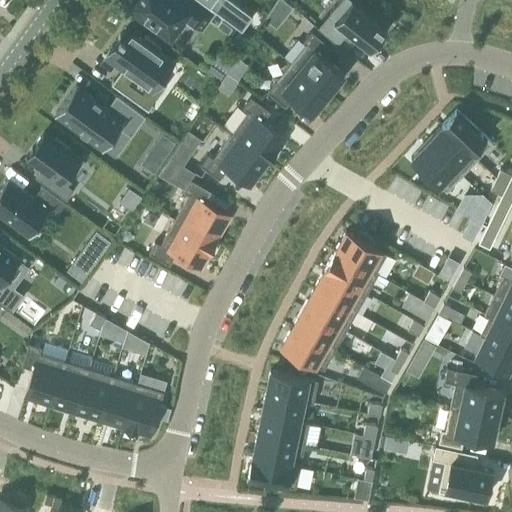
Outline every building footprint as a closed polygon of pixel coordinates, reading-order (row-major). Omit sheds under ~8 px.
[(126,0),(128,1),(126,4),(171,36),(185,17),(199,27),(207,16),(217,24),(223,17),(199,0),(183,0),(183,2),(179,0),(126,0)] [(214,0),(210,6),(242,30),(253,16),(231,0),(214,0)] [(284,0),(276,0),(274,4),(286,14),(292,6),(284,0)] [(354,0),(336,0),(316,25),(336,42),(346,29),(368,48),(386,26),(354,0)] [(119,38),(106,55),(123,68),(111,83),(137,102),(155,76),(159,79),(173,61),(158,50),(161,46),(145,35),(142,39),(126,27),(121,35),(120,34),(118,37),(119,38)] [(306,43),(291,62),(329,92),(344,73),(322,55),(330,45),(312,30),(303,41),(306,43)] [(291,62),(267,91),(285,106),(293,96),(313,112),(329,92),(291,62)] [(76,85),(56,113),(103,148),(104,148),(119,127),(131,135),(145,116),(117,95),(107,107),(76,85)] [(234,130),(231,134),(268,161),(269,160),(286,138),(263,120),(270,110),(251,96),(243,107),(248,110),(243,117),(234,130)] [(457,108),(442,125),(477,158),(492,142),(457,108)] [(442,125),(426,141),(462,174),(477,158),(442,125)] [(44,133),(27,155),(48,171),(41,180),(66,199),(73,190),(66,184),(82,161),(68,151),(70,149),(56,139),(54,141),(44,133)] [(163,133),(155,143),(169,153),(176,142),(163,133)] [(209,153),(201,164),(203,166),(220,178),(227,168),(250,185),(268,161),(231,134),(213,157),(209,153)] [(426,141),(411,157),(447,190),(462,174),(426,141)] [(189,154),(177,146),(171,156),(183,164),(189,154)] [(500,168),(491,189),(502,194),(511,174),(500,168)] [(7,175),(0,184),(0,213),(28,233),(48,206),(55,211),(63,200),(41,184),(34,195),(7,175)] [(189,193),(175,218),(216,241),(230,215),(205,201),(211,190),(190,178),(183,190),(189,193)] [(511,189),(506,187),(502,194),(511,198),(511,189)] [(127,190),(120,200),(132,208),(139,198),(127,190)] [(484,194),(471,216),(481,222),(482,222),(491,202),(484,194)] [(511,198),(502,194),(499,201),(510,206),(511,201),(511,198)] [(499,201),(496,207),(506,213),(510,206),(499,201)] [(496,207),(492,214),(503,220),(506,213),(496,207)] [(492,214),(489,221),(500,227),(503,220),(492,214)] [(155,240),(149,252),(170,264),(176,253),(201,267),(216,241),(175,218),(165,236),(161,243),(155,240)] [(489,221),(485,228),(496,234),(500,227),(489,221)] [(485,228),(482,235),(493,241),(496,234),(485,228)] [(346,230),(335,248),(376,271),(386,253),(346,230)] [(99,254),(107,242),(94,233),(86,244),(99,254)] [(482,235),(479,242),(490,248),(493,241),(482,235)] [(0,244),(0,300),(12,309),(23,294),(14,288),(3,280),(19,258),(0,244)] [(335,248),(325,268),(367,292),(378,273),(376,271),(335,248)] [(503,275),(494,293),(511,302),(511,265),(504,262),(499,273),(503,275)] [(463,266),(458,276),(465,281),(471,271),(463,266)] [(325,268),(314,287),(356,311),(367,292),(325,268)] [(458,276),(452,286),(460,290),(465,281),(458,276)] [(314,287),(303,306),(345,330),(356,311),(314,287)] [(429,290),(424,299),(435,306),(440,296),(429,290)] [(511,302),(494,293),(484,313),(488,315),(511,326),(511,302)] [(424,299),(416,312),(427,318),(435,306),(424,299)] [(444,302),(438,312),(445,316),(451,306),(444,302)] [(303,306),(292,325),(334,349),(344,333),(345,330),(303,306)] [(96,311),(90,321),(100,327),(106,317),(96,311)] [(432,322),(425,336),(437,343),(451,319),(445,316),(438,312),(432,322)] [(480,333),(480,334),(484,336),(511,349),(511,326),(488,315),(480,333)] [(106,317),(100,333),(112,337),(116,323),(106,317)] [(424,324),(413,318),(407,328),(418,334),(424,324)] [(292,325),(281,344),(324,368),(334,349),(292,325)] [(472,329),(464,346),(476,352),(475,354),(508,370),(511,361),(511,349),(484,336),(480,334),(480,333),(472,329)] [(127,330),(123,346),(134,349),(138,336),(127,330)] [(424,338),(414,355),(426,362),(436,344),(424,338)] [(29,342),(22,364),(34,368),(26,396),(40,401),(51,404),(65,360),(54,356),(40,352),(42,346),(29,342)] [(401,348),(395,358),(403,362),(408,352),(401,348)] [(395,358),(390,368),(397,372),(403,362),(395,358)] [(65,360),(51,404),(68,409),(75,412),(89,367),(82,365),(77,363),(65,360)] [(447,366),(444,380),(455,382),(453,391),(450,405),(498,415),(503,391),(474,385),(477,372),(447,366)] [(89,367),(75,412),(95,418),(99,419),(113,375),(109,373),(89,367)] [(266,391),(266,392),(304,400),(313,402),(314,400),(318,379),(271,369),(266,391)] [(113,375),(99,419),(122,426),(123,427),(137,382),(136,382),(113,375)] [(392,381),(383,376),(377,387),(386,392),(392,381)] [(137,382),(123,427),(150,435),(156,416),(159,403),(164,390),(137,382)] [(266,392),(261,413),(299,421),(300,419),(301,416),(304,400),(266,392)] [(370,401),(367,413),(379,415),(382,404),(370,401)] [(159,403),(156,416),(167,419),(171,407),(159,403)] [(441,428),(438,441),(462,446),(464,434),(493,440),(498,415),(450,405),(445,429),(441,428)] [(261,413),(257,434),(310,445),(314,424),(309,423),(299,421),(261,413)] [(365,422),(363,434),(375,436),(377,425),(365,422)] [(257,434),(252,455),(305,466),(310,445),(257,434)] [(363,434),(361,445),(373,447),(375,436),(363,434)] [(386,435),(383,447),(393,449),(395,437),(386,435)] [(433,445),(431,458),(443,461),(437,490),(457,494),(457,490),(485,496),(490,469),(457,462),(460,451),(433,445)] [(252,455),(248,477),(301,488),(305,466),(252,455)] [(366,467),(364,478),(372,480),(374,468),(366,467)] [(362,478),(359,496),(368,498),(372,480),(364,478),(362,478)] [(0,511),(24,511),(25,511),(0,501),(0,511)]
